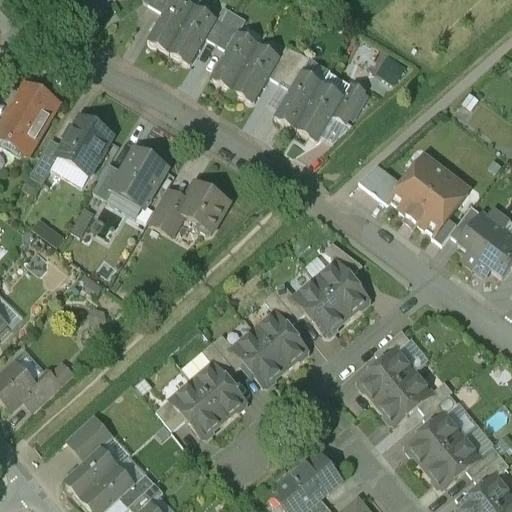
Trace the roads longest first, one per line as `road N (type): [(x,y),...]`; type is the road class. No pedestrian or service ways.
road 1 (residential): [(31,21),(292,184),(435,285)]
road 2 (residential): [(435,285),(242,453)]
